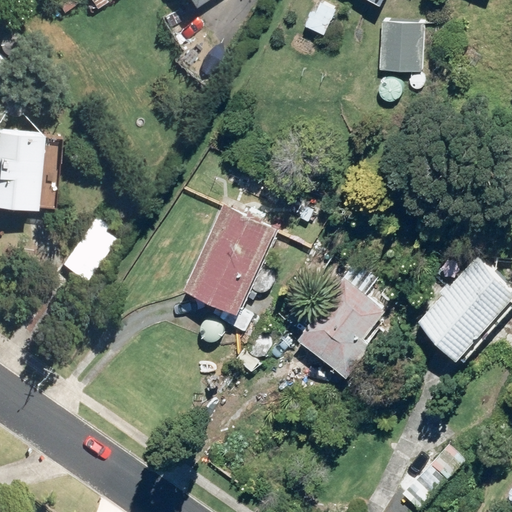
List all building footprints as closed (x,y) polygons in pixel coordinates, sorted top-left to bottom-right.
[(325,35),(338,9),(322,1),(317,11),(315,10),(307,25),(325,35)] [(385,20),(383,69),(422,70),(424,21),(385,20)] [(350,140),(380,147),(382,138),(352,131),(350,140)] [(0,132),(0,203),(42,208),(48,137),(0,132)] [(186,290),(241,314),(279,228),(225,203),(186,290)] [(309,221),(315,211),(307,206),(301,217),(309,221)] [(99,214),(64,263),(89,280),(119,238),(108,230),(112,224),(99,214)] [(511,284),(480,256),(420,321),(461,358),(511,301),(511,284)] [(302,340),(350,376),(374,344),(367,339),(389,310),(366,292),(372,284),(366,280),(360,288),(347,278),(323,308),(306,295),(289,319),(307,332),(302,340)] [(451,442),(404,493),(421,509),(468,458),(451,442)]
